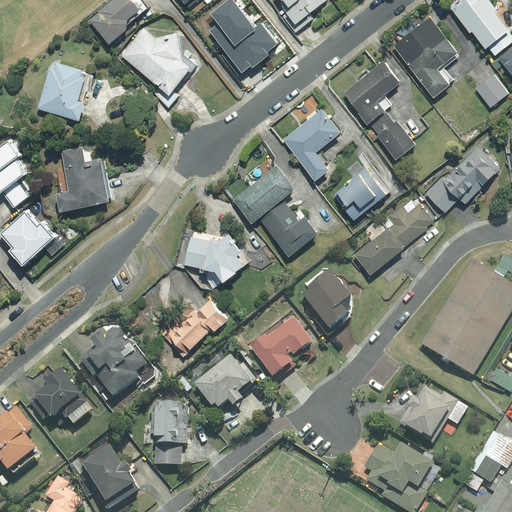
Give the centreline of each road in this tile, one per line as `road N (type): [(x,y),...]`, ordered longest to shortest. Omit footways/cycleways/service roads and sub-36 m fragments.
road 1 (residential): [(128,241),(204,150),(399,0)]
road 2 (residential): [(328,420),(344,384),(452,254),(474,237),(511,227)]
road 3 (residential): [(128,241),(86,304),(0,377)]
road 4 (residential): [(0,341),(128,241)]
